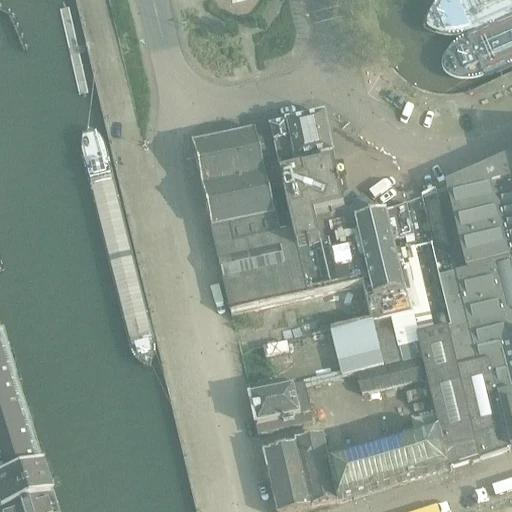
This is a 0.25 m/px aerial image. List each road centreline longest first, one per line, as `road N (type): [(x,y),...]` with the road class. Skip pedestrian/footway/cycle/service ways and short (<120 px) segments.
road 1 (unclassified): [(253,511),(167,152),(182,114)]
road 2 (unclassified): [(343,74),(357,117),(399,143),(457,154),(511,130)]
road 3 (unclassified): [(182,114),(343,74)]
road 4 (unclassified): [(386,511),(511,470)]
